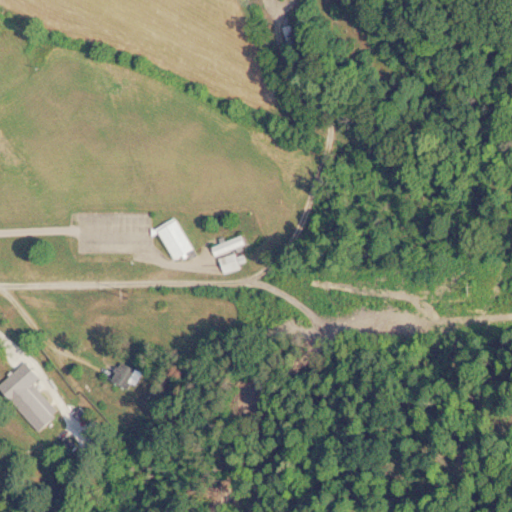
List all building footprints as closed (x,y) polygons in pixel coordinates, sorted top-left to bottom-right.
[(293,48),(301,43),(294,30),(286,34),(293,48)] [(162,228),(176,260),(196,252),(182,219),(162,228)] [(221,256),(226,273),(244,268),(238,251),(248,248),(244,236),(212,245),(216,257),(221,256)] [(0,383),(0,385),(36,431),(59,412),(36,382),(42,377),(28,361),(0,383)] [(133,362),(114,373),(124,390),(143,379),(133,362)]
